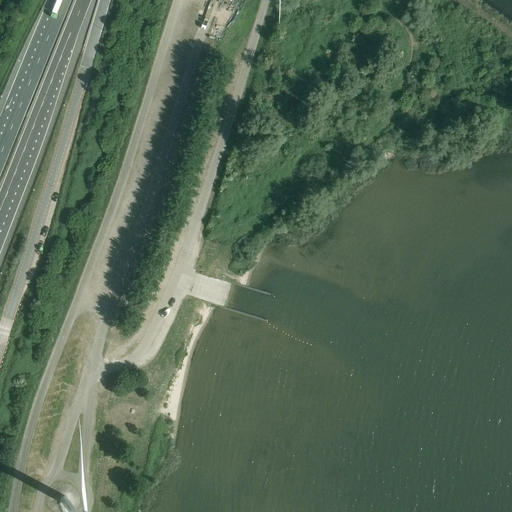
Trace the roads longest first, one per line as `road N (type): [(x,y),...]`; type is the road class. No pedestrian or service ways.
road 1 (tertiary): [(0,346),(105,0)]
road 2 (motorway): [(0,211),(84,0)]
road 3 (motorway): [(63,0),(0,156)]
